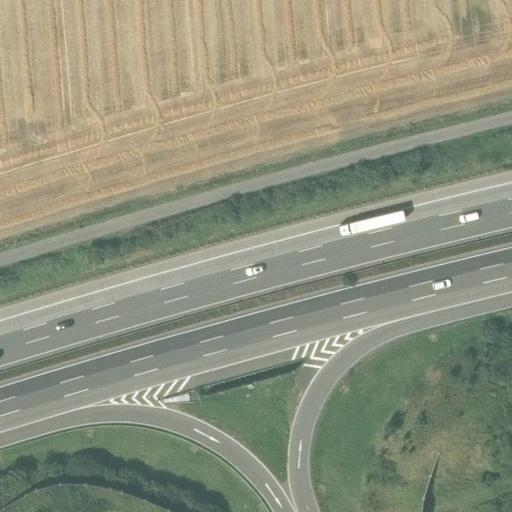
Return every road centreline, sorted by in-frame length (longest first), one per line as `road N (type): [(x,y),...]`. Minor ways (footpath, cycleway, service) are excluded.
road 1 (motorway): [(511,213),(0,354)]
road 2 (track): [(0,258),(393,145),(511,119)]
road 3 (motorway): [(0,413),(396,299)]
road 4 (motorway): [(0,424),(102,416),(183,428),(253,474),(283,511)]
road 5 (motorway): [(306,511),(298,469),(308,406),(396,299)]
